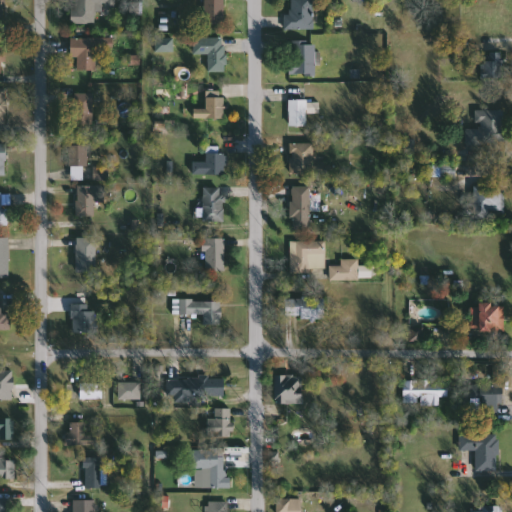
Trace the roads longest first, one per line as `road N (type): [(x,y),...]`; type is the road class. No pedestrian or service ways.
road 1 (residential): [(252,0),(255,511)]
road 2 (residential): [(38,0),(39,511)]
road 3 (residential): [(511,353),(39,353)]
